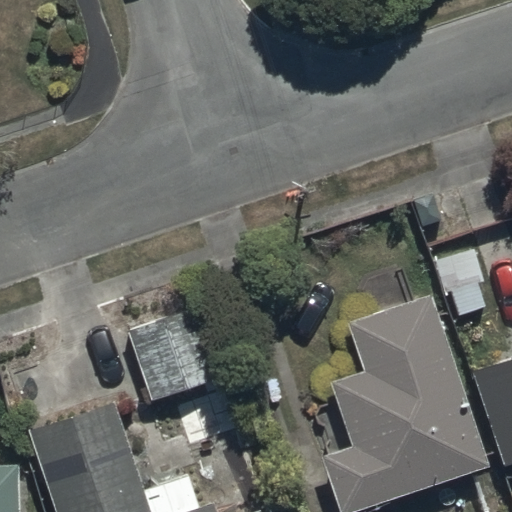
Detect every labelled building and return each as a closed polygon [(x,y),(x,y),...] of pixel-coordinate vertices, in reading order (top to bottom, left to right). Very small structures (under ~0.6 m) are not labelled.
[(310,411),(342,508),(493,458),(436,286),(347,315),(362,362),(333,371),(343,400),(310,411)] [(202,301),(127,324),(148,396),(223,373),(202,301)] [(511,390),(495,396),(511,446),(511,390)] [(115,391),(29,420),(59,511),(266,511),(263,504),(238,511),(222,511),(217,495),(200,501),(188,467),(145,482),(115,391)] [(22,511),(22,455),(0,455),(0,511),(22,511)]
